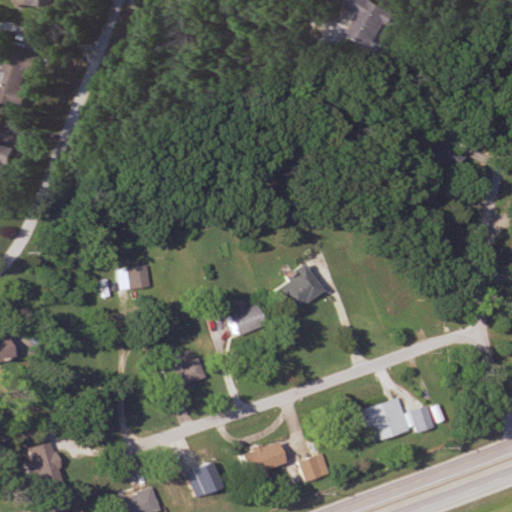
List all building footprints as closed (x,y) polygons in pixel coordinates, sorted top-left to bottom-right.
[(372,49),(392,13),(369,0),(341,0),(344,1),(341,7),(356,15),(346,34),(372,49)] [(0,104),(22,108),(32,52),(0,46),(0,104)] [(424,157),(452,171),(458,158),(442,150),(448,138),(436,132),(424,157)] [(0,180),(9,148),(0,145),(0,180)] [(122,268),(125,290),(148,288),(146,266),(122,268)] [(311,295),(298,266),(275,276),(278,283),(268,288),(278,310),(311,295)] [(220,316),(227,337),(258,326),(251,306),(220,316)] [(161,390),(199,377),(193,358),(155,371),(161,390)] [(356,409),(365,442),(409,430),(410,434),(427,429),(421,407),(396,414),(392,399),(356,409)] [(232,454),(238,475),(276,464),(270,442),(232,454)] [(53,484),(48,443),(23,447),(26,462),(20,463),(24,488),(53,484)] [(300,482),(325,475),(319,454),(294,461),(300,482)] [(168,503),(214,485),(206,465),(161,483),(168,503)] [(149,511),(152,511),(147,490),(100,503),(102,511),(149,511)]
